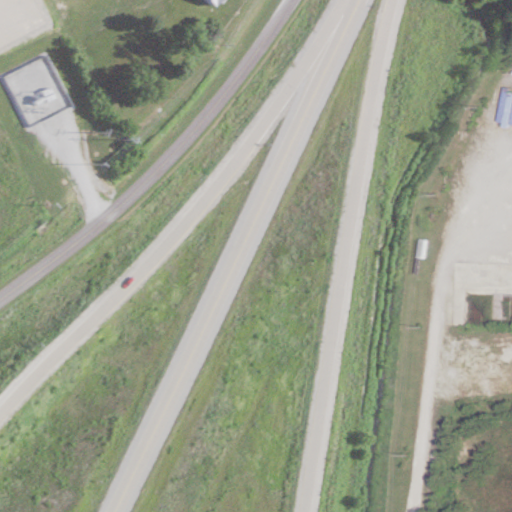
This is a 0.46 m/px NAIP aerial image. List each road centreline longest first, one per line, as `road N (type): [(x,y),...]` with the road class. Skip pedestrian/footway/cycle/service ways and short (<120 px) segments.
road 1 (trunk): [(116,511),(355,0)]
road 2 (trunk): [(350,0),(184,223),(0,407)]
road 3 (trunk): [(301,511),(393,0)]
road 4 (residential): [(0,298),(129,200),(258,55),(291,0)]
